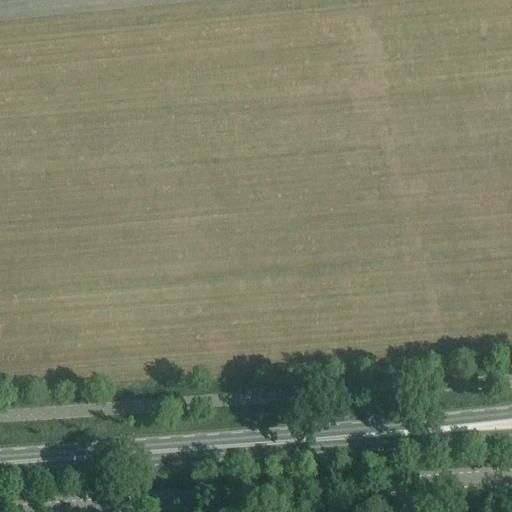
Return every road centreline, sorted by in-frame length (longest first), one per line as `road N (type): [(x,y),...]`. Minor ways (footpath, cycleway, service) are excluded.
road 1 (primary): [(0,464),(495,427)]
road 2 (unclassified): [(26,511),(511,476)]
